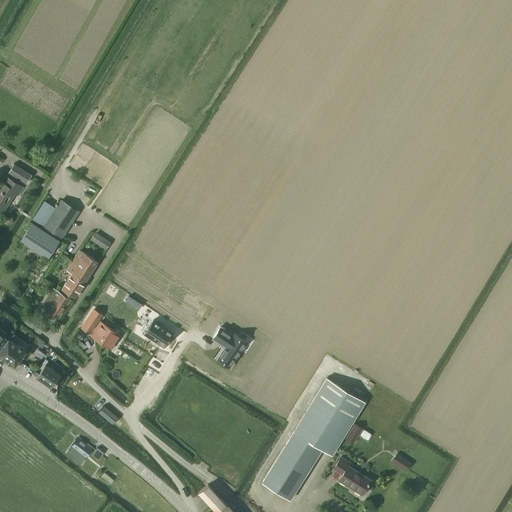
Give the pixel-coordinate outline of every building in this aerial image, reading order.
[(32,174),(14,163),(8,172),(26,183),(32,174)] [(0,210),(3,212),(14,193),(18,195),(24,187),(9,178),(5,184),(2,182),(0,185),(0,210)] [(61,200),(45,225),(62,236),(78,211),(61,200)] [(32,223),(21,240),(48,258),(59,241),(32,223)] [(110,241),(96,232),(91,239),(105,249),(110,241)] [(62,288),(75,297),(98,261),(80,249),(66,270),(71,273),(62,288)] [(142,253),(136,249),(130,258),(137,262),(142,253)] [(158,273),(145,293),(166,307),(162,313),(183,327),(200,299),(158,273)] [(40,285),(46,289),(49,284),(43,280),(40,285)] [(52,287),(40,306),(58,317),(69,298),(52,287)] [(138,310),(142,304),(128,295),(125,301),(138,310)] [(89,314),(81,327),(89,332),(90,331),(92,333),(91,335),(93,337),(94,335),(95,336),(97,337),(97,338),(96,339),(110,348),(120,334),(100,321),(96,328),(94,326),(97,321),(96,319),(89,314)] [(163,346),(173,332),(153,319),(144,333),(163,346)] [(220,326),(212,338),(225,346),(217,358),(230,366),(246,341),(233,333),(232,334),(220,326)] [(7,338),(0,349),(0,358),(13,368),(25,351),(25,350),(24,348),(20,345),(17,345),(7,338)] [(45,358),(36,371),(39,373),(45,364),(48,359),(45,358)] [(36,376),(36,377),(51,387),(55,381),(59,374),(45,364),(39,373),(36,376)] [(262,481),(290,498),(321,448),(331,454),(363,402),(326,378),(262,481)] [(118,417),(104,405),(98,412),(112,424),(118,417)] [(355,424),(350,433),(356,437),(362,428),(355,424)] [(71,446),(65,453),(79,464),(85,457),(87,453),(101,464),(106,457),(101,454),(103,452),(97,447),(95,449),(92,447),(79,436),(71,446)] [(396,453),(392,460),(401,466),(406,459),(396,453)] [(337,479),(361,494),(370,479),(348,465),(350,462),(341,456),(333,468),(341,473),(337,479)] [(104,472),(101,476),(110,483),(113,479),(104,472)] [(201,490),(198,493),(215,511),(233,511),(227,504),(226,505),(214,491),(207,484),(206,486),(201,490)]
